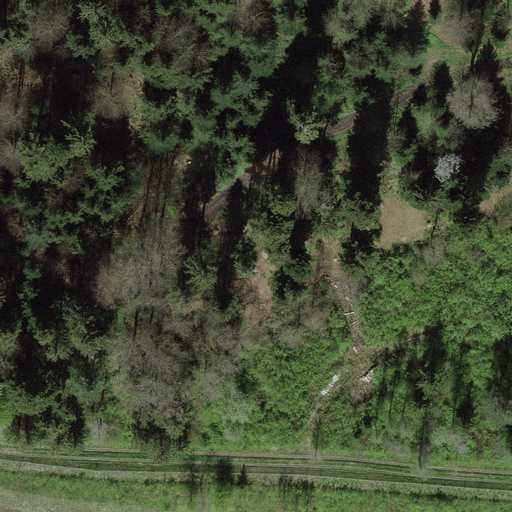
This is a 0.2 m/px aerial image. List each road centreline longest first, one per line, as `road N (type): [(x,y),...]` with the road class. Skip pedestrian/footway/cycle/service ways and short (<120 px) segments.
road 1 (track): [(0,424),(58,383),(174,222),(265,154),(511,44)]
road 2 (track): [(0,449),(76,462),(511,483)]
